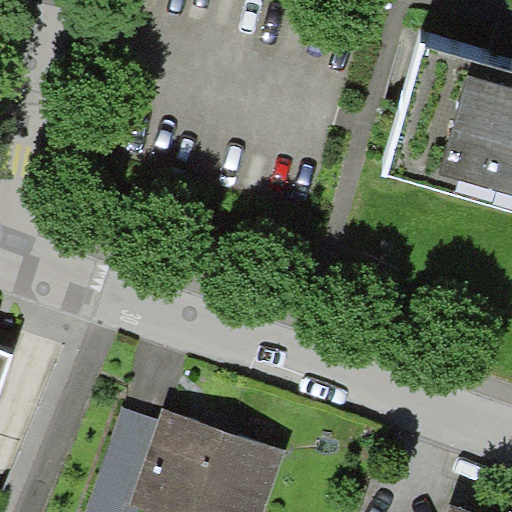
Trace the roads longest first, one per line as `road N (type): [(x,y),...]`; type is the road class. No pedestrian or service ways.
road 1 (residential): [(0,247),(511,432)]
road 2 (residential): [(40,0),(0,185)]
